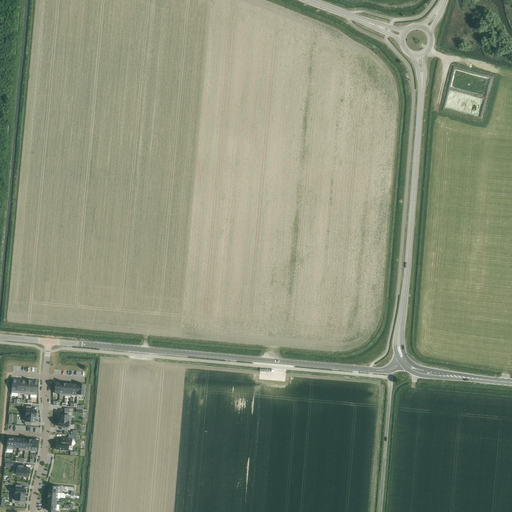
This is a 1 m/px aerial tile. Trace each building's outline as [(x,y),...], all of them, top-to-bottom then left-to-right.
[(25,409),(25,415),(36,416),(36,410),(31,409),(31,407),(30,407),(26,406),(26,409),(25,409)] [(59,414),(58,420),(70,421),(71,415),(69,415),(69,412),(64,411),(64,414),(59,414)] [(23,415),(23,421),(24,421),(25,421),(25,424),(30,425),(31,421),(31,422),(35,422),(36,416),(25,415),(23,415)] [(58,420),(57,427),(61,427),(61,430),(67,430),(67,428),(68,428),(69,428),(69,427),(70,421),(69,421),(58,420)] [(56,442),(55,450),(68,451),(69,446),(70,446),(71,446),(71,445),(71,440),(71,438),(68,438),(61,437),(60,441),(56,440),(56,442)] [(16,464),(15,472),(24,473),(23,476),(29,476),(30,467),(23,466),(24,464),(16,464)] [(13,488),(12,494),(25,495),(25,489),(22,489),(22,485),(16,485),(15,488),(13,488)] [(12,494),(12,503),(19,504),(19,500),(24,501),(25,495),(12,494)]
